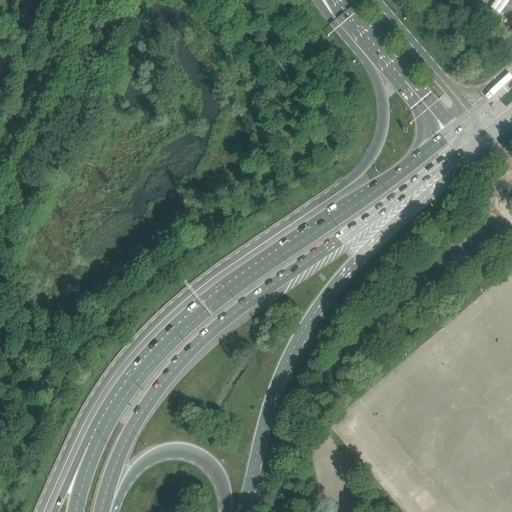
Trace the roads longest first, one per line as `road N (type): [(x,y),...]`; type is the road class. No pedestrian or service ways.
road 1 (secondary): [(317,0),(379,80),(384,113),(374,157),(211,275),(134,342),(92,399),(40,511)]
road 2 (secondary): [(101,511),(131,427),(185,355),(480,139)]
road 3 (secondary): [(449,134),(186,320),(145,360),(100,431)]
road 4 (secondary): [(243,511),(269,408),(307,322),(480,139)]
road 5 (secondary): [(103,511),(146,460),(172,451),(213,472),(224,511)]
road 6 (secondary): [(336,0),(449,134)]
road 7 (secondary): [(472,116),(372,0)]
